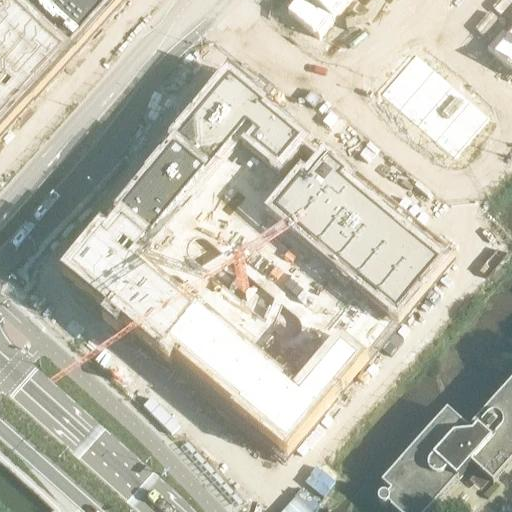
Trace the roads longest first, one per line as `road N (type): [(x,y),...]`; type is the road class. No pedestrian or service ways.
road 1 (residential): [(511,139),(458,199),(228,1)]
road 2 (residential): [(0,263),(164,61),(228,1)]
road 3 (residential): [(184,0),(0,214)]
road 4 (secondary): [(167,511),(0,362)]
road 5 (secondary): [(0,428),(94,511)]
